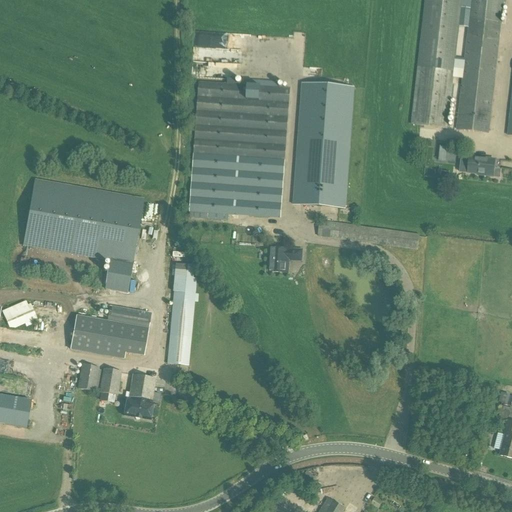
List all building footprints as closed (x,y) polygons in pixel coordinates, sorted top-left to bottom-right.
[(462,0),(459,0),(426,0),(412,125),(448,129),(455,71),(462,0)] [(500,42),(504,0),(472,0),(457,131),(490,134),(500,42)] [(233,45),(240,46),(241,32),(192,31),(191,46),(198,47),(198,56),(233,57),(233,45)] [(190,72),(236,73),(236,61),(191,60),(190,72)] [(190,213),(281,219),(291,88),(288,88),(288,84),(283,84),(283,88),(275,87),(275,82),(248,81),(248,85),(199,82),(190,213)] [(354,94),(302,91),(293,209),(346,213),(354,94)] [(438,162),(447,163),(448,148),(440,147),(438,162)] [(478,176),(494,177),(495,160),(470,158),(468,174),(478,175),(478,176)] [(511,168),(498,165),(496,174),(511,177),(511,171),(511,168)] [(144,201),(35,182),(24,245),(110,261),(105,290),(127,294),(144,201)] [(320,222),(318,238),(418,251),(420,235),(320,222)] [(287,261),(302,262),(303,251),(271,249),(269,273),(287,274),(287,261)] [(194,266),(176,265),(167,363),(189,365),(196,279),(193,279),(194,266)] [(33,297),(39,306),(46,301),(41,292),(33,297)] [(57,298),(50,301),(53,308),(60,305),(57,298)] [(30,304),(27,306),(26,301),(2,312),(9,328),(15,329),(25,324),(26,327),(35,323),(34,321),(37,319),(30,304)] [(107,322),(77,317),(71,351),(124,360),(125,354),(144,358),(150,319),(116,313),(108,320),(107,322)] [(78,390),(96,393),(100,369),(82,365),(78,390)] [(99,394),(118,397),(122,373),(103,370),(99,394)] [(152,407),(156,379),(133,376),(129,402),(126,402),(124,417),(152,421),(154,407),(152,407)] [(0,392),(0,423),(48,432),(53,401),(0,392)] [(510,395),(501,393),(499,403),(507,405),(510,395)] [(179,406),(186,410),(189,404),(182,400),(179,406)] [(501,457),(511,459),(511,423),(508,422),(505,435),(506,435),(501,457)] [(345,511),(347,510),(327,499),(319,511),(345,511)] [(372,505),(379,509),(382,504),(375,500),(372,505)]
